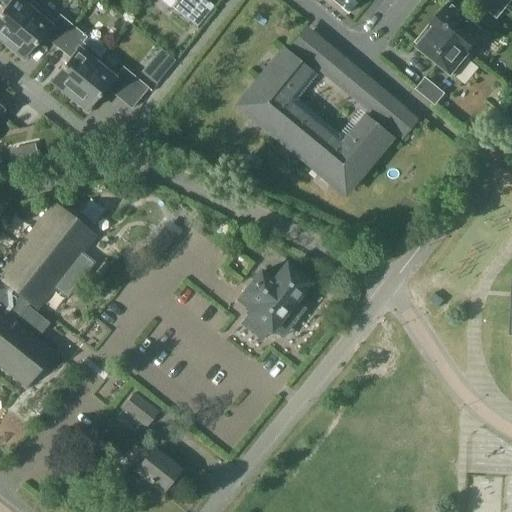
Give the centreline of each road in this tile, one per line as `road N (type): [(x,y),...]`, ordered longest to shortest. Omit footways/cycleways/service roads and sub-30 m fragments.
road 1 (residential): [(393,283),(179,177),(133,164)]
road 2 (residential): [(298,0),(359,51),(403,0)]
